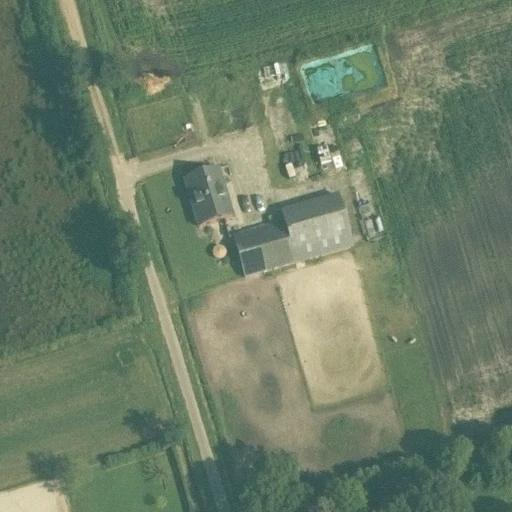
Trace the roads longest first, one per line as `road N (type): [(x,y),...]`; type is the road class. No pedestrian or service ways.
road 1 (unclassified): [(222,511),(125,194)]
road 2 (track): [(125,194),(66,0)]
